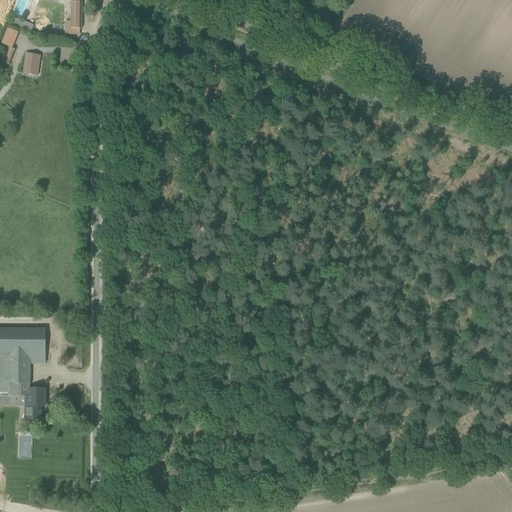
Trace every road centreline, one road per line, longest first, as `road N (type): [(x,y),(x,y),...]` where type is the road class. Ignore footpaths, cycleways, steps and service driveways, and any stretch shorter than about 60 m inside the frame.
road 1 (unclassified): [(94,511),(95,70),(109,0)]
road 2 (track): [(511,469),(472,463),(171,511)]
road 3 (tertiary): [(511,124),(195,0)]
